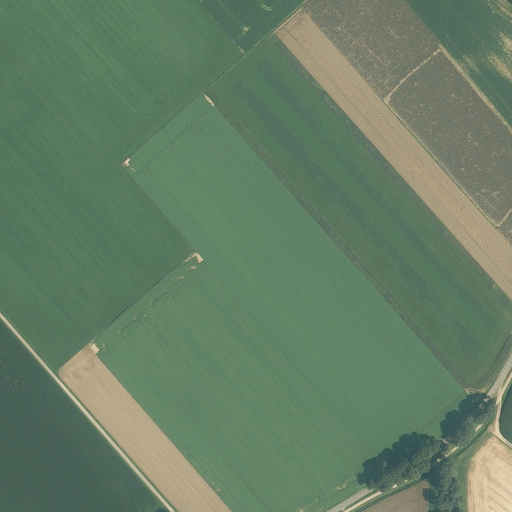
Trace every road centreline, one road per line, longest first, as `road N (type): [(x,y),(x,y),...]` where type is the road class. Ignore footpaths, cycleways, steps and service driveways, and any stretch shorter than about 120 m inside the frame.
road 1 (unclassified): [(172,511),(0,316)]
road 2 (tertiary): [(331,511),(440,446)]
